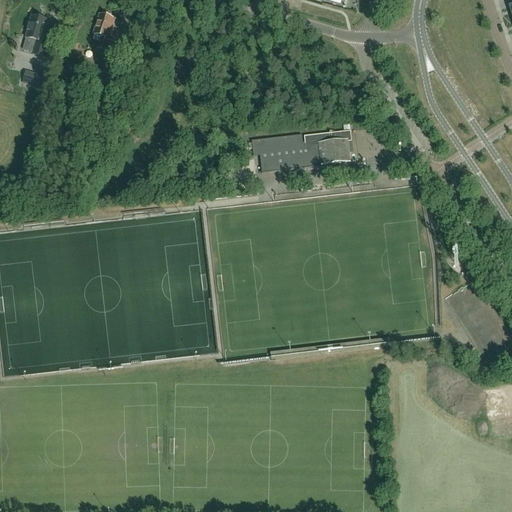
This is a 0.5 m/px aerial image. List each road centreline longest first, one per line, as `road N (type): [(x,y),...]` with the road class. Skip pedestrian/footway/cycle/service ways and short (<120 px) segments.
road 1 (unclassified): [(511,287),(370,75),(366,37)]
road 2 (tertiary): [(420,36),(434,108),(511,224)]
road 3 (tertiary): [(511,183),(420,36)]
road 4 (unclassified): [(366,37),(224,0)]
